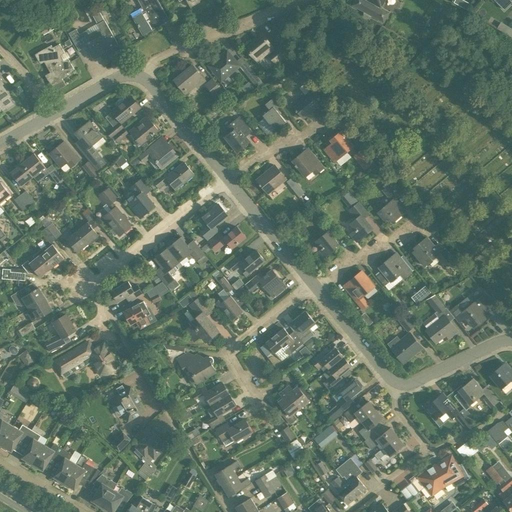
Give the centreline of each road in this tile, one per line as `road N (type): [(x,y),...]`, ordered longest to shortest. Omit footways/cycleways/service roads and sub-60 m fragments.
road 1 (residential): [(145,80),(158,58),(302,0)]
road 2 (residential): [(260,405),(225,349),(314,286)]
road 3 (residential): [(93,286),(227,178)]
road 4 (residential): [(314,286),(227,178)]
road 5 (residential): [(399,383),(314,286)]
road 6 (residential): [(227,178),(145,80)]
road 7 (residential): [(227,178),(331,115)]
road 8 (residential): [(511,340),(399,383)]
